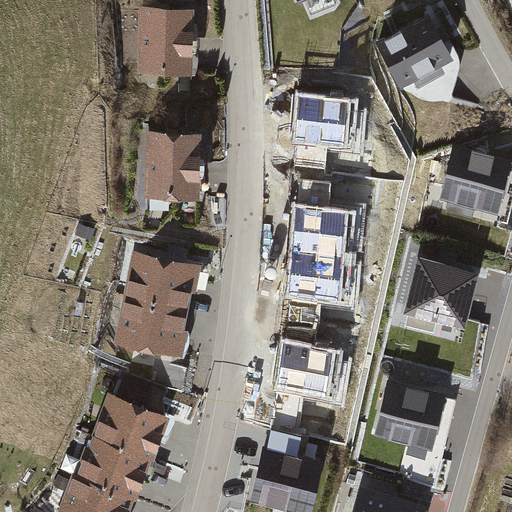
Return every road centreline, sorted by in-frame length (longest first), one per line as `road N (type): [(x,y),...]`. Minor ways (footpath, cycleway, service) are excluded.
road 1 (residential): [(204,511),(236,360),(248,234),(242,0)]
road 2 (residential): [(511,304),(452,511)]
